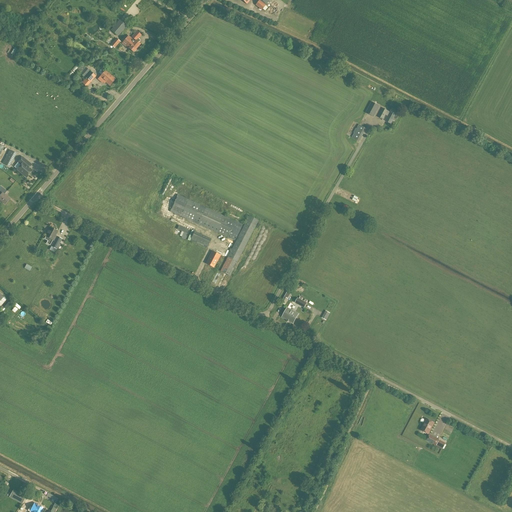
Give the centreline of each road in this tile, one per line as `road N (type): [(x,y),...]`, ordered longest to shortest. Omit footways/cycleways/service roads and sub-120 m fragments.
road 1 (unclassified): [(511,447),(35,197)]
road 2 (unclassified): [(35,197),(205,0)]
road 3 (unknown): [(266,318),(370,127)]
